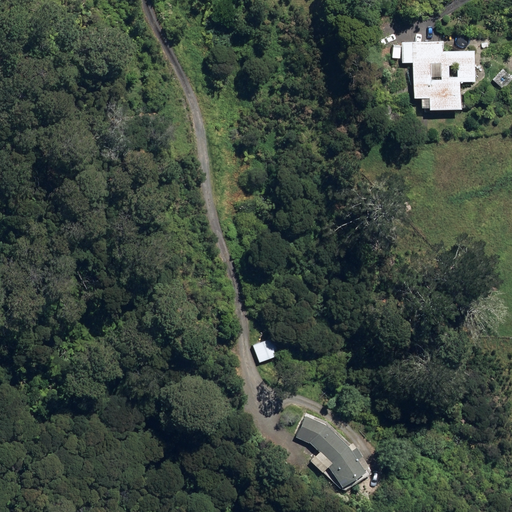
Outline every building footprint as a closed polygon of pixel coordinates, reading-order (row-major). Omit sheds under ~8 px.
[(401,43),(401,63),(412,63),(413,99),(429,99),(429,112),(459,111),(459,83),(474,83),(473,52),(443,52),(442,42),(401,43)] [(492,80),(502,90),(511,79),(511,78),(503,69),(492,80)] [(399,250),(402,261),(412,258),(409,248),(399,250)] [(256,313),(251,315),(253,324),(259,322),(256,313)] [(270,338),(251,345),(257,362),(276,355),(270,338)] [(326,462),(341,485),(364,469),(363,467),(368,464),(361,454),(362,453),(356,444),(355,445),(351,441),(347,444),(326,423),(305,414),(296,437),(312,443),(329,460),(326,462)]
